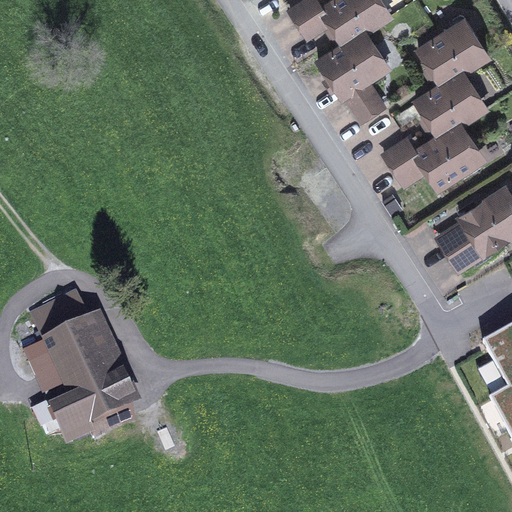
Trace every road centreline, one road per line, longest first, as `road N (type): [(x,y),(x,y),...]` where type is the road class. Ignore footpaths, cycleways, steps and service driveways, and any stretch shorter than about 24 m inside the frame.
road 1 (residential): [(223,0),(447,334)]
road 2 (track): [(159,371),(223,365),(326,382),(364,379),(447,334)]
road 3 (track): [(159,371),(0,199)]
